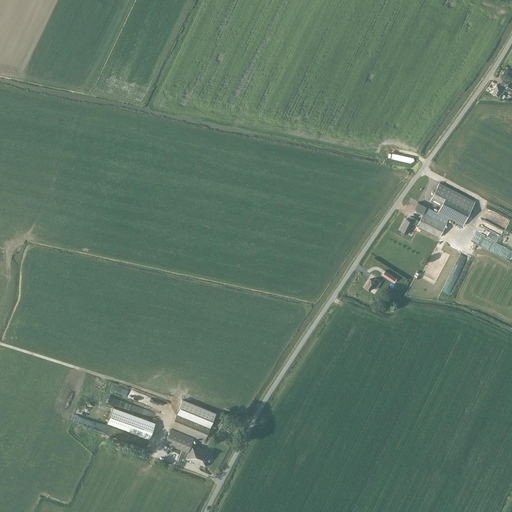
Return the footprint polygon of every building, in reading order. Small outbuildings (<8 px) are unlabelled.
[(511,90),(511,85),(508,83),(506,88),(505,89),(503,88),(497,85),(492,94),(498,97),(501,98),(505,91),(506,91),(507,90),(508,89),(511,90)] [(414,160),(415,158),(393,153),(392,158),(411,162),(412,159),(414,160)] [(463,226),(475,201),(439,183),(430,201),(441,206),(438,212),(427,207),(423,213),(419,221),(417,225),(440,237),(446,223),(448,220),(449,218),(463,226)] [(417,225),(419,221),(410,216),(408,220),(406,218),(404,223),(403,222),(401,227),(402,228),(401,230),(408,233),(413,223),(417,225)] [(385,270),(382,275),(390,280),(394,276),(385,270)] [(377,289),(381,282),(376,279),(374,282),(370,279),(365,286),(365,287),(366,288),(367,289),(368,289),(371,290),(373,286),(377,289)] [(181,450),(181,451),(178,459),(184,462),(186,459),(206,466),(212,451),(191,444),(193,438),(204,442),(216,412),(183,399),(178,409),(170,428),(164,443),(181,450)] [(112,408),(107,422),(150,437),(155,423),(112,408)]
